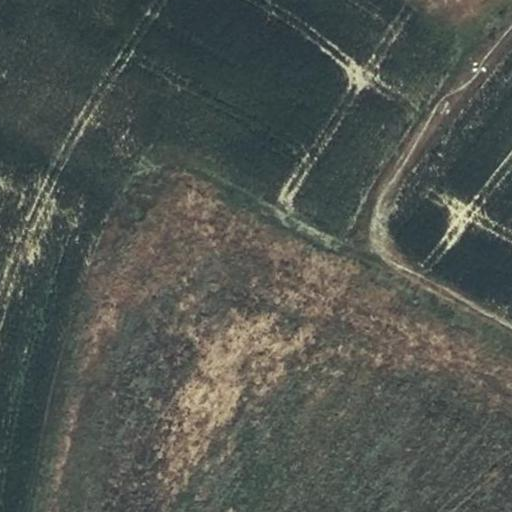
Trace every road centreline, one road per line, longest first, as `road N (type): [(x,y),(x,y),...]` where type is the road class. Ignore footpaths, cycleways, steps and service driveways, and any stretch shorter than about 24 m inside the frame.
road 1 (track): [(47,511),(101,251),(140,179),(186,168),(360,246),(511,330)]
road 2 (track): [(377,256),(385,189),(419,134),(511,28)]
